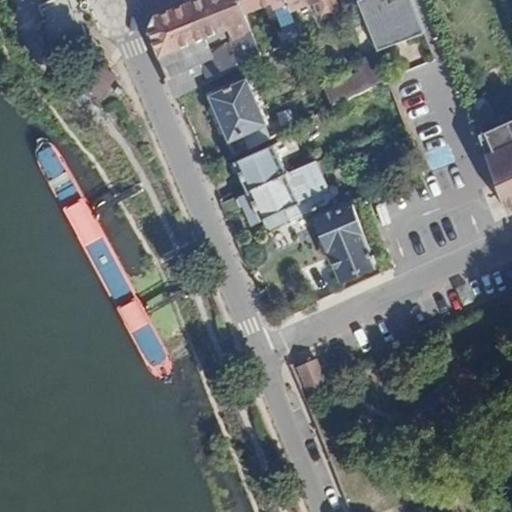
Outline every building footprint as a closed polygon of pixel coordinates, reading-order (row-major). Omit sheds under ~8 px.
[(150,26),(179,93),(210,80),(191,39),(219,26),(237,68),(265,55),(245,10),(240,0),(191,0),(153,16),(150,26)] [(286,0),(240,0),(245,10),(268,0),(269,0),(272,7),(287,0),(286,0)] [(328,0),(305,0),(313,17),(333,9),(328,0)] [(359,0),(356,1),(379,51),(424,31),(410,0),(359,0)] [(76,2),(46,13),(57,42),(86,31),(76,2)] [(326,92),(332,107),(388,81),(378,55),(356,65),(360,76),(326,92)] [(102,64),(88,87),(105,97),(119,75),(102,64)] [(250,75),(212,92),(231,139),(269,122),(250,75)] [(511,121),(481,135),(511,210),(511,121)] [(237,159),(249,189),(287,173),(274,143),(237,159)] [(249,189),(223,200),(229,213),(244,206),(252,224),(263,218),(269,230),(331,203),(313,162),(287,173),(249,189)] [(354,208),(320,224),(347,280),(380,265),(354,208)] [(317,358),(296,366),(307,392),(328,384),(317,358)]
